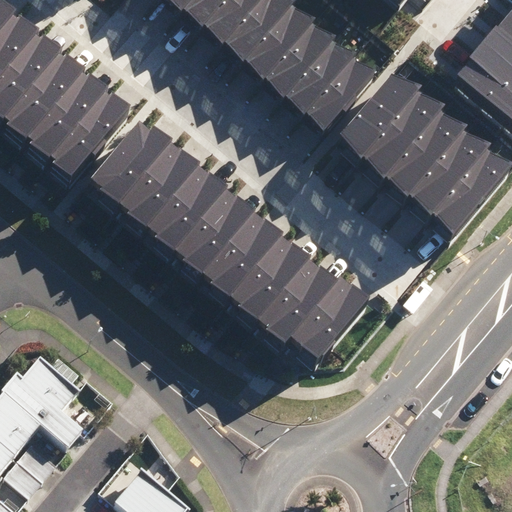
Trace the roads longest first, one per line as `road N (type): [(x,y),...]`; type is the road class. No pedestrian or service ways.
road 1 (residential): [(76,0),(397,278)]
road 2 (residential): [(15,259),(163,381)]
road 3 (residential): [(163,381),(320,458)]
road 4 (residential): [(461,350),(379,502)]
road 5 (residential): [(51,511),(163,381)]
road 6 (residential): [(330,458),(352,427),(461,350)]
road 7 (residential): [(266,504),(163,381)]
